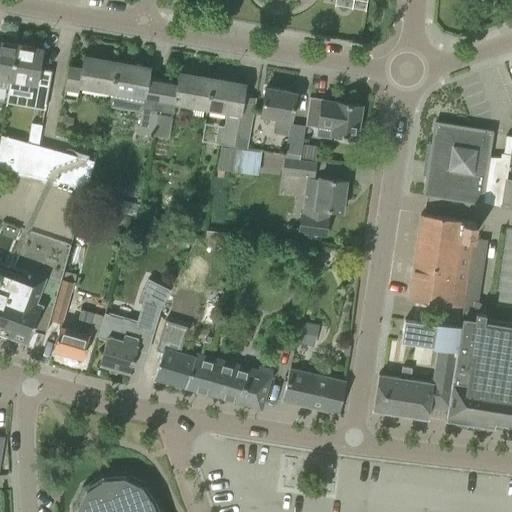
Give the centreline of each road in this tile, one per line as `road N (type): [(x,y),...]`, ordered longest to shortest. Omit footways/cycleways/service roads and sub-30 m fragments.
road 1 (residential): [(352,443),(407,70)]
road 2 (unclassified): [(352,443),(32,381)]
road 3 (residential): [(142,27),(407,70)]
road 4 (unclassified): [(511,462),(352,443)]
road 5 (residential): [(0,4),(142,27)]
road 6 (residential): [(32,381),(29,511)]
